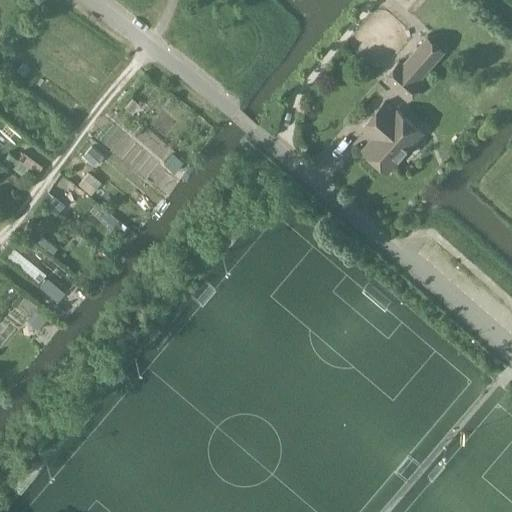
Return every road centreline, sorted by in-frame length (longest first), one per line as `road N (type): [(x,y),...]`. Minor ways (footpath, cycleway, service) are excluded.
road 1 (residential): [(511,353),(260,133)]
road 2 (track): [(148,46),(0,237)]
